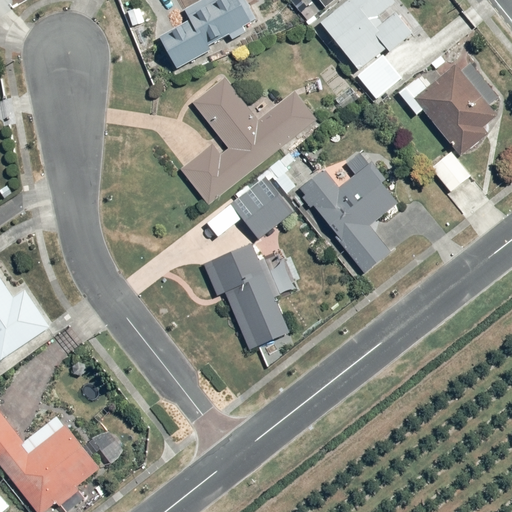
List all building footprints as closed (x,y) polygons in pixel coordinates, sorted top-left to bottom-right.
[(259,20),(247,0),(204,0),(187,10),(195,20),(165,33),(177,69),(214,51),(211,44),(259,20)] [(346,0),(319,22),(358,70),(385,48),(388,52),(412,33),(394,11),(383,21),(378,15),(395,2),(393,0),(346,0)] [(337,0),(321,0),(327,9),(337,0)] [(415,113),(422,108),(460,156),(488,134),(483,127),(497,116),(456,64),(425,88),(417,78),(399,92),(415,113)] [(319,120),(296,90),(261,120),(227,78),(194,103),(223,140),(183,169),(210,206),(319,120)] [(473,177),(452,152),(432,169),(453,194),(473,177)] [(367,275),(395,252),(372,226),(402,205),(369,165),(340,187),(328,170),(300,190),(367,275)] [(281,166),(271,174),(207,220),(221,238),(245,221),(260,241),(299,212),(285,193),(295,186),(281,166)] [(293,333),(254,243),(207,264),(219,297),(228,293),(252,350),(293,333)] [(14,297),(0,275),(0,361),(52,328),(26,290),(14,297)] [(0,463),(39,511),(45,511),(57,503),(62,509),(83,492),(78,487),(101,468),(59,417),(24,443),(0,410),(0,463)] [(0,511),(3,511),(11,506),(0,494),(0,511)]
